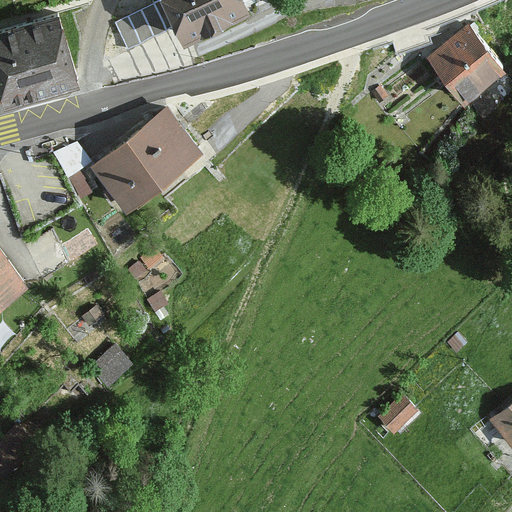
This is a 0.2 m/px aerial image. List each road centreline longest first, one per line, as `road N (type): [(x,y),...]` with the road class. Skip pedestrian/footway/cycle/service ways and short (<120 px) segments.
road 1 (track): [(174,511),(335,112),(354,30)]
road 2 (secondary): [(432,0),(270,57),(105,101)]
